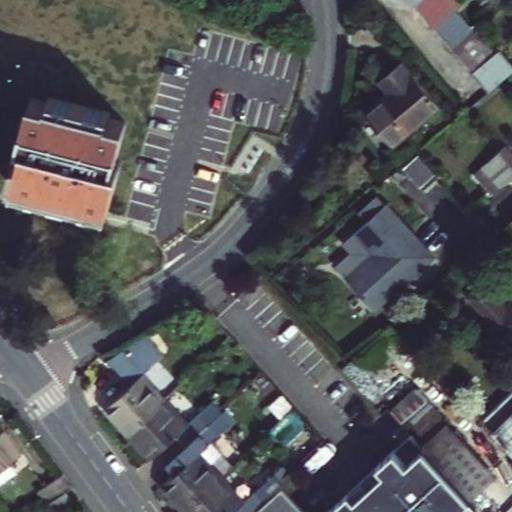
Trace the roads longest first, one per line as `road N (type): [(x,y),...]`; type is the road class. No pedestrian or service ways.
road 1 (residential): [(28,378),(201,269),(257,217),(321,109),(326,0)]
road 2 (residential): [(28,378),(129,511)]
